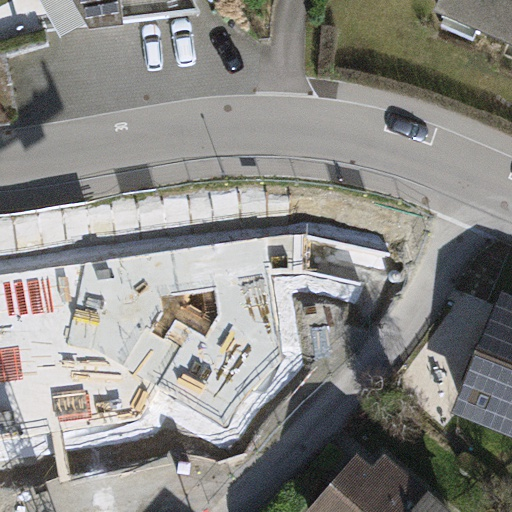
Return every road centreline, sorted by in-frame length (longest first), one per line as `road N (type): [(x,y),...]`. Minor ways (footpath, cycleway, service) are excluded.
road 1 (residential): [(0,159),(270,126),(370,138),(493,182)]
road 2 (residential): [(238,511),(381,354),(493,182)]
